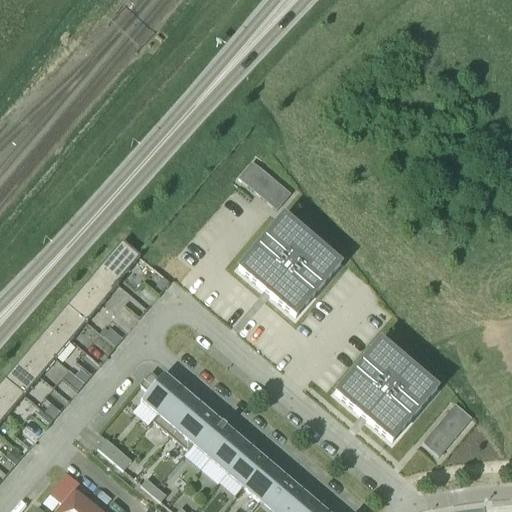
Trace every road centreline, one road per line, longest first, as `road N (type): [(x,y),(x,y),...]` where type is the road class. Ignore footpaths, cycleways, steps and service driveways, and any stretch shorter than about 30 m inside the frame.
road 1 (secondary): [(288,0),(0,318)]
road 2 (residential): [(407,501),(169,308),(140,341)]
road 3 (residential): [(140,341),(347,511)]
road 4 (residential): [(140,341),(51,445)]
